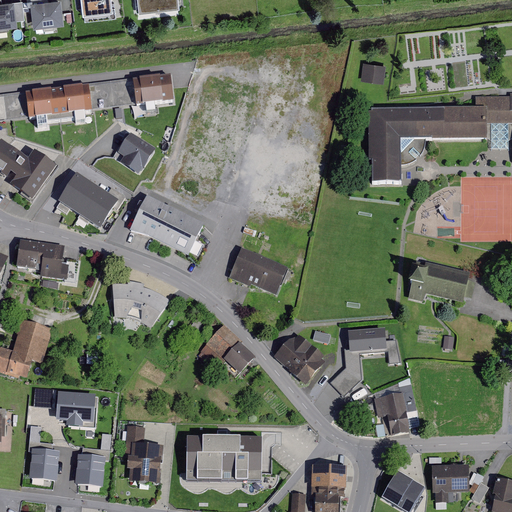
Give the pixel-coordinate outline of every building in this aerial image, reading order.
[(0,0),(0,27),(14,26),(10,0),(8,0),(0,1),(0,0)] [(45,0),(23,0),(27,27),(61,24),(58,0),(46,0),(45,0)] [(81,0),(84,22),(124,18),(121,0),(81,0)] [(184,0),(138,0),(139,13),(185,10),(184,0)] [(363,75),(385,77),(387,59),(365,56),(363,75)] [(170,78),(0,98),(0,124),(173,103),(170,78)] [(222,204),(254,97),(206,83),(174,190),(222,204)] [(467,109),(369,111),(370,183),(401,183),(400,141),(488,140),(488,125),(511,125),(511,164),(511,163),(511,95),(467,96),(467,109)] [(160,151),(136,134),(120,157),(143,174),(160,151)] [(47,169),(3,139),(0,143),(0,177),(28,197),(47,169)] [(319,162),(274,148),(255,209),(300,222),(319,162)] [(114,213),(75,193),(65,212),(103,232),(114,213)] [(203,228),(147,200),(131,229),(186,254),(203,228)] [(66,249),(27,243),(23,269),(62,275),(66,249)] [(292,271),(248,250),(236,276),(280,296),(292,271)] [(467,274),(413,262),(408,299),(424,303),(425,296),(462,305),(463,298),(472,300),(474,283),(466,282),(467,274)] [(169,305),(141,286),(119,286),(119,319),(141,319),(154,329),(169,305)] [(0,372),(30,381),(37,359),(46,362),(55,332),(28,323),(19,353),(6,349),(0,368),(0,372)] [(257,359),(228,328),(212,344),(240,374),(257,359)] [(390,329),(353,332),(355,349),(355,353),(364,352),(392,350),(391,341),(390,329)] [(317,340),(332,344),(335,335),(319,331),(317,340)] [(278,357),(295,371),(293,373),(311,387),(330,363),(326,360),(329,356),(303,335),(300,339),(299,338),(294,340),(278,357)] [(448,336),(447,349),(456,350),(458,337),(448,336)] [(400,340),(391,341),(392,350),(393,364),(404,363),(400,340)] [(348,349),(350,368),(334,383),(348,397),(366,380),(364,352),(355,353),(355,349),(348,349)] [(465,417),(466,389),(442,388),(441,416),(465,417)] [(101,396),(62,392),(59,422),(99,426),(101,396)] [(395,437),(414,433),(407,394),(378,399),(381,418),(392,416),(395,437)] [(267,439),(192,438),(191,482),(266,483),(267,439)] [(165,447),(138,446),(136,484),(163,486),(165,447)] [(37,449),(33,480),(61,483),(64,453),(37,449)] [(109,457),(81,455),(79,485),(108,486),(109,457)] [(473,466),(438,465),(438,490),(473,490),(473,466)] [(343,511),(344,470),(322,470),(321,511),(343,511)] [(511,511),(511,477),(504,476),(498,510),(511,511)] [(425,490),(399,477),(389,497),(415,510),(425,490)] [(478,477),(472,495),(484,499),(490,481),(478,477)] [(292,511),(306,511),(307,488),(293,488),(292,511)]
